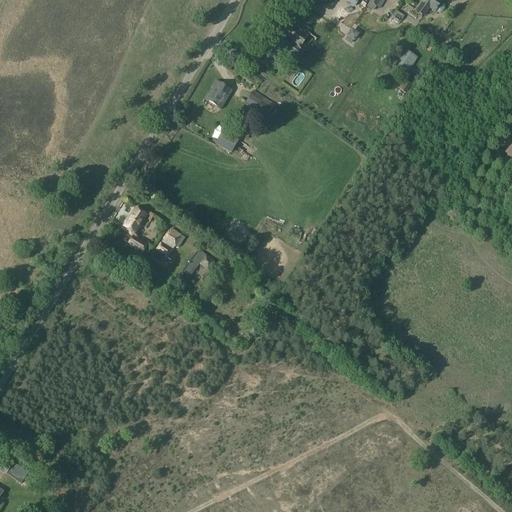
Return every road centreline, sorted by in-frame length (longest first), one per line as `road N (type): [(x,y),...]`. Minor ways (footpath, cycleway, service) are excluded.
road 1 (unclassified): [(234,0),(0,387)]
road 2 (track): [(501,511),(394,418),(380,415),(189,511)]
